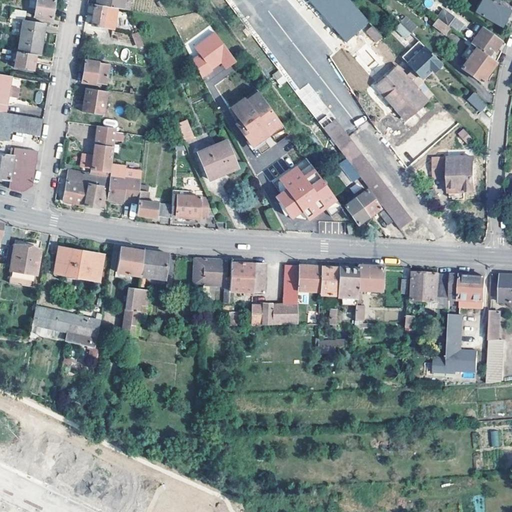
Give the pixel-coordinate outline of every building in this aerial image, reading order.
[(25,0),(25,1),(37,3),(35,18),(52,21),(55,0),(25,0)] [(98,0),(97,6),(118,10),(120,10),(122,0),(98,0)] [(366,23),(345,0),(303,0),(342,43),(366,23)] [(510,10),(492,0),(483,0),(475,14),(500,28),(510,10)] [(118,10),(97,6),(95,5),(92,27),(114,31),(117,13),(118,10)] [(23,21),(24,21),(26,12),(12,10),(10,19),(23,21)] [(453,19),(443,11),(437,20),(447,27),(453,19)] [(453,32),(457,35),(463,26),(453,19),(447,27),(450,30),(453,32)] [(446,36),(450,30),(447,27),(437,20),(433,26),(446,36)] [(24,21),(23,21),(18,52),(36,55),(39,56),(45,25),(24,21)] [(410,35),(399,24),(393,30),(404,40),(410,35)] [(375,43),(383,37),(372,25),(365,31),(375,43)] [(471,45),(476,49),(488,58),(493,51),(495,52),(502,42),(483,28),(471,45)] [(236,63),(216,31),(193,45),(199,54),(191,59),(203,78),(222,66),(225,70),(236,63)] [(457,35),(453,32),(451,35),(455,38),(453,41),(465,50),(470,44),(457,35)] [(143,46),(138,35),(133,36),(138,48),(143,46)] [(357,92),(372,80),(343,46),(328,59),(357,92)] [(440,66),(424,49),(407,65),(421,80),(430,71),(432,74),(440,66)] [(488,58),(476,49),(461,69),(481,84),(496,64),(488,58)] [(34,72),(36,55),(18,52),(17,52),(14,69),(34,72)] [(109,66),(86,62),(82,84),(95,86),(95,83),(106,85),(109,66)] [(375,87),(395,110),(403,103),(401,100),(406,95),(402,91),(410,83),(397,68),(375,87)] [(272,75),(280,86),(287,80),(278,70),(272,75)] [(0,112),(4,114),(5,106),(7,106),(11,77),(0,75),(0,112)] [(416,78),(410,83),(402,91),(406,95),(401,100),(403,103),(395,110),(405,121),(433,96),(416,78)] [(107,92),(87,88),(83,113),(104,116),(107,92)] [(255,91),(243,100),(245,102),(257,94),(255,91)] [(245,102),(243,100),(230,110),(240,123),(236,126),(240,131),(240,132),(251,148),(281,127),(257,94),(245,102)] [(487,107),(475,95),(468,101),(481,114),(487,107)] [(4,114),(0,112),(0,139),(9,141),(10,132),(40,137),(43,120),(4,114)] [(368,190),(384,210),(393,222),(399,231),(412,221),(357,149),(334,118),(321,127),(343,156),(346,160),(359,178),(368,190)] [(194,141),(187,123),(176,127),(183,144),(184,145),(194,141)] [(91,175),(110,178),(112,162),(115,139),(116,133),(116,130),(98,127),(96,136),(94,157),(92,169),(91,175)] [(478,147),(470,138),(465,142),(473,152),(478,147)] [(235,170),(223,142),(198,154),(207,177),(226,169),(228,173),(235,170)] [(13,156),(10,181),(9,190),(23,193),(32,186),(38,153),(11,148),(10,155),(13,156)] [(13,156),(10,155),(0,154),(0,179),(10,181),(13,156)] [(94,157),(84,155),(82,168),(92,169),(94,157)] [(359,178),(346,160),(340,164),(339,162),(336,164),(351,183),(359,178)] [(112,162),(110,178),(107,201),(125,204),(125,201),(138,203),(139,192),(142,167),(112,162)] [(438,186),(454,186),(454,192),(453,197),(464,196),(464,200),(479,200),(478,165),(437,165),(438,186)] [(228,173),(226,169),(207,177),(209,181),(228,173)] [(107,201),(110,178),(91,175),(69,171),(63,202),(104,210),(106,210),(107,201)] [(341,192),(330,177),(322,183),(328,192),(332,198),(341,192)] [(384,210),(368,190),(366,191),(379,210),(377,211),(379,214),(384,210)] [(366,191),(355,199),(368,218),(377,211),(379,210),(366,191)] [(171,216),(171,207),(146,203),(147,193),(139,192),(138,203),(136,215),(171,220),(171,216)] [(172,198),(171,207),(171,216),(176,217),(176,218),(199,220),(199,217),(208,217),(209,206),(206,200),(200,200),(200,199),(177,197),(177,198),(172,198)] [(368,218),(355,199),(344,208),(357,226),(368,218)] [(492,203),(483,204),(484,213),(493,213),(492,203)] [(393,222),(384,210),(379,214),(378,214),(387,226),(393,222)] [(353,223),(349,222),(345,230),(349,232),(351,232),(353,223)] [(11,228),(0,225),(0,243),(8,245),(11,228)] [(31,243),(15,241),(13,253),(9,270),(10,271),(8,284),(32,288),(34,276),(36,276),(41,250),(30,248),(31,243)] [(140,277),(143,252),(131,250),(119,248),(116,274),(140,277)] [(143,252),(140,277),(145,278),(164,280),(168,255),(156,254),(143,252)] [(80,256),(57,253),(54,275),(97,282),(102,258),(80,253),(80,256)] [(229,287),(230,278),(225,278),(225,261),(216,261),(193,259),(191,284),(203,285),(208,285),(209,286),(229,287)] [(229,287),(229,292),(263,294),(265,265),(241,264),(230,264),(230,278),(229,287)] [(297,306),(297,292),(297,267),(285,266),(283,306),(297,306)] [(357,266),(357,269),(356,291),(381,292),(382,267),(370,266),(357,266)] [(297,267),(297,292),(319,292),(320,268),(309,267),(297,267)] [(319,296),(337,296),(338,268),(320,268),(319,292),(319,296)] [(338,268),(337,296),(337,298),(356,299),(356,291),(357,269),(338,268)] [(436,303),(437,277),(437,275),(413,275),(412,302),(427,303),(436,303)] [(511,277),(501,276),(499,304),(511,304),(511,277)] [(449,277),(437,277),(436,303),(435,311),(448,311),(449,301),(449,277)] [(450,277),(449,277),(449,301),(459,302),(470,302),(483,303),(484,278),(472,277),(451,277),(450,277)] [(408,280),(401,280),(400,293),(407,294),(408,280)] [(138,291),(128,289),(122,335),(136,337),(138,323),(144,323),(148,292),(138,291)] [(436,303),(427,303),(427,311),(435,311),(436,303)] [(273,305),(263,305),(263,312),(252,312),(251,319),(251,326),(272,326),(273,305)] [(283,306),(273,305),(272,326),(296,326),(297,306),(283,306)] [(363,307),(356,307),(355,322),(362,322),(363,307)] [(95,321),(35,309),(31,327),(97,340),(100,322),(95,321)] [(500,314),(490,314),(489,336),(499,337),(500,314)] [(476,374),(476,353),(452,352),(452,347),(460,347),(461,316),(448,316),(447,344),(446,358),(446,360),(446,365),(445,375),(455,375),(455,373),(476,374)] [(414,318),(407,317),(406,324),(406,329),(414,330),(414,318)] [(489,336),(486,385),(500,384),(505,338),(499,337),(489,336)] [(433,375),(445,375),(446,365),(433,365),(433,375)] [(0,447),(9,452),(22,425),(7,418),(5,422),(0,419),(0,447)] [(61,436),(30,421),(14,455),(45,470),(61,436)] [(490,431),(491,446),(500,445),(498,430),(490,431)] [(95,468),(72,458),(63,479),(86,489),(87,486),(95,490),(101,477),(93,473),(95,468)] [(146,489),(111,472),(100,495),(136,511),(146,489)]
